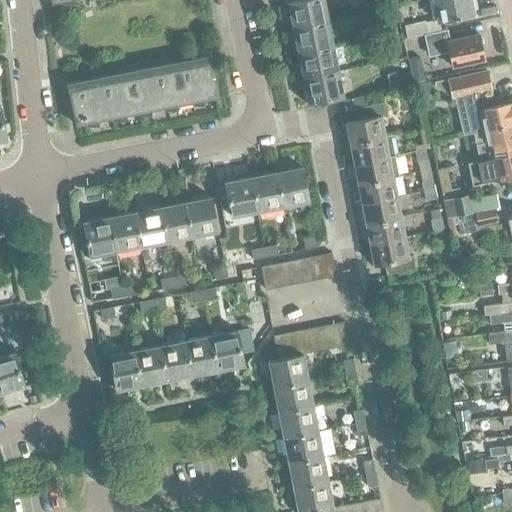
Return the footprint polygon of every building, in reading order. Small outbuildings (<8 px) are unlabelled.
[(299,0),(289,2),(294,27),(329,20),(324,0),(299,0)] [(471,0),(414,0),(400,3),(402,10),(417,6),(418,10),(435,5),(438,20),(474,12),(471,0)] [(334,45),(329,20),(294,27),(299,52),(334,45)] [(403,38),(408,37),(428,32),(426,21),(406,25),(406,26),(400,28),(403,38)] [(379,36),(389,34),(387,22),(377,24),(379,36)] [(450,40),(449,36),(429,40),(432,53),(449,49),(453,66),(484,59),(478,33),(450,40)] [(392,45),(389,34),(379,36),(382,47),(392,45)] [(334,45),(299,52),(304,76),(339,69),(334,45)] [(184,65),(191,102),(220,96),(212,60),(184,65)] [(191,102),(184,65),(155,71),(162,107),(191,102)] [(339,69),(304,76),(309,102),(344,95),(339,69)] [(474,132),(511,123),(511,101),(471,110),(468,95),(491,89),(487,70),(449,79),(453,98),(456,97),(464,134),(474,132)] [(162,107),(155,71),(126,77),(133,113),(162,107)] [(388,74),(391,90),(400,88),(397,72),(388,74)] [(133,113),(126,77),(97,83),(104,119),(133,113)] [(104,119),(97,83),(80,86),(79,80),(67,82),(76,124),(104,119)] [(431,82),(417,85),(420,97),(435,94),(431,82)] [(351,142),(385,135),(381,116),(386,115),(383,102),(354,108),(357,119),(347,121),(351,142)] [(511,123),(474,132),(478,153),(488,151),(489,157),(511,152),(511,123)] [(395,133),(385,135),(351,142),(355,162),(395,154),(399,153),(395,133)] [(426,148),(426,149),(431,147),(428,137),(419,140),(421,149),(426,148)] [(421,149),(415,150),(418,161),(428,158),(426,149),(426,148),(421,149)] [(511,152),(489,157),(467,162),(472,185),(511,176),(511,152)] [(395,154),(355,162),(359,183),(393,176),(399,175),(395,154)] [(277,171),(283,205),(309,200),(303,166),(277,171)] [(436,169),(441,192),(452,190),(446,167),(436,169)] [(277,171),(252,176),(258,210),(283,205),(277,171)] [(258,210),(252,176),(226,181),(232,215),(258,210)] [(393,176),(359,183),(363,202),(397,196),(393,176)] [(424,190),(435,188),(433,179),(422,181),(424,190)] [(437,198),(435,188),(424,190),(427,201),(437,198)] [(469,194),(443,200),(447,218),(464,214),(468,232),(505,224),(509,243),(511,241),(511,212),(496,216),(494,207),(473,212),(469,194)] [(212,195),(186,201),(193,236),(218,231),(212,195)] [(397,196),(363,202),(366,222),(401,216),(397,196)] [(193,236),(186,201),(161,205),(167,241),(193,236)] [(161,205),(135,210),(142,245),(167,241),(161,205)] [(135,210),(110,215),(117,250),(142,245),(135,210)] [(117,250),(110,215),(84,220),(91,255),(117,250)] [(401,216),(366,222),(370,242),(405,236),(401,216)] [(431,219),(433,229),(433,234),(444,232),(441,217),(431,219)] [(405,236),(370,242),(374,263),(385,261),(387,273),(416,267),(413,254),(408,255),(405,236)] [(304,239),(305,249),(318,246),(317,237),(304,239)] [(276,245),(264,247),(265,257),(278,254),(276,245)] [(265,257),(264,247),(251,249),(253,259),(265,257)] [(332,251),(321,254),(325,277),(337,275),(332,251)] [(321,254),(309,256),(313,279),(325,277),(321,254)] [(309,256),(297,258),(302,282),(313,279),(309,256)] [(302,282),(297,258),(285,261),(290,284),(302,282)] [(468,259),(458,261),(461,274),(470,272),(468,259)] [(290,284),(285,261),(274,263),(278,286),(290,284)] [(278,286),(274,263),(262,265),(266,289),(278,286)] [(213,268),(215,279),(228,276),(226,266),(213,268)] [(499,294),(501,293),(511,291),(511,271),(511,272),(511,280),(511,282),(497,284),(499,294)] [(173,277),(175,286),(188,284),(186,274),(173,277)] [(175,286),(173,277),(161,279),(163,289),(175,286)] [(492,283),(480,285),(481,295),(493,294),(492,283)] [(135,284),(123,286),(125,296),(137,294),(135,284)] [(125,296),(123,286),(110,288),(112,298),(125,296)] [(215,287),(202,289),(204,299),(216,297),(215,287)] [(204,299),(202,289),(190,291),(192,301),(204,299)] [(511,291),(501,293),(502,303),(484,305),(485,314),(489,314),(511,310),(511,291)] [(165,297),(152,299),(154,309),(166,307),(165,297)] [(154,309),(152,299),(139,302),(141,311),(154,309)] [(100,308),(102,319),(115,317),(113,306),(100,308)] [(511,310),(489,314),(490,323),(511,320),(511,310)] [(345,321),(333,323),(338,346),(349,343),(345,321)] [(338,346),(333,323),(321,325),(326,348),(338,346)] [(321,325),(310,327),(314,350),(326,348),(321,325)] [(310,327),(298,330),(302,352),(303,352),(314,350),(310,327)] [(238,330),(212,335),(219,369),(245,364),(238,330)] [(302,352),(298,330),(286,332),(291,355),(302,352)] [(511,330),(488,333),(489,343),(511,339),(511,350),(505,351),(507,361),(511,360),(511,330)] [(291,355),(286,332),(274,334),(279,358),(291,355)] [(212,335),(187,340),(193,374),(219,369),(212,335)] [(193,374),(187,340),(162,345),(168,379),(193,374)] [(162,345),(136,349),(143,383),(168,379),(162,345)] [(143,383),(136,349),(110,354),(117,388),(143,383)] [(15,350),(0,354),(0,391),(25,384),(15,350)] [(291,355),(279,358),(269,359),(274,386),(309,380),(303,352),(302,352),(291,355)] [(345,373),(355,371),(353,358),(343,360),(345,373)] [(357,383),(355,371),(345,373),(348,385),(357,383)] [(309,380),(274,386),(279,412),(314,405),(309,380)] [(318,429),(314,405),(279,412),(284,436),(318,429)] [(355,423),(365,421),(363,409),(353,410),(355,423)] [(511,413),(502,415),(502,416),(503,425),(511,423),(511,413)] [(365,421),(355,423),(358,436),(367,434),(365,421)] [(323,455),(318,429),(284,436),(289,462),(323,455)] [(323,455),(289,462),(294,487),(328,480),(323,455)] [(365,473),(375,471),(373,459),(363,461),(365,473)] [(483,459),(467,461),(469,473),(485,471),(483,459)] [(375,471),(365,473),(368,486),(377,484),(375,471)] [(328,480),(294,487),(298,511),(302,511),(310,511),(321,508),(333,506),(328,480)] [(511,488),(503,489),(503,501),(511,500),(511,488)] [(383,511),(380,497),(369,499),(371,511),(383,511)] [(371,511),(369,499),(357,501),(358,511),(371,511)] [(358,511),(357,501),(345,504),(346,511),(358,511)]
